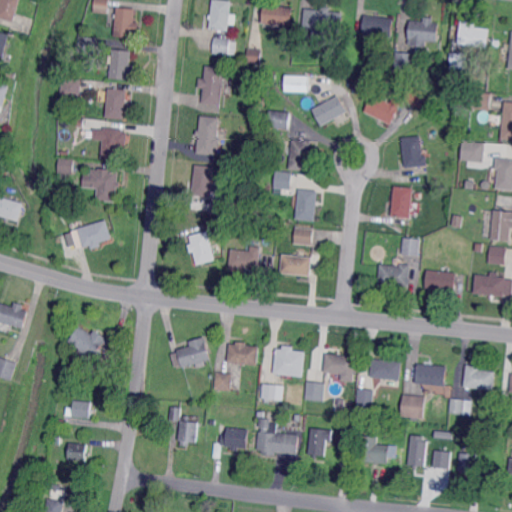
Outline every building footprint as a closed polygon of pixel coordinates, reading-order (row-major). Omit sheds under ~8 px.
[(22,0),(16,23),(0,18),(0,10),(2,0),(22,0)] [(112,0),(111,15),(96,14),(97,0),(112,0)] [(229,31),(211,29),(213,0),(223,0),(232,1),(229,31)] [(293,26),(264,23),(266,4),(294,7),(293,26)] [(331,11),(345,12),(343,31),(329,30),(328,35),(314,34),(315,29),(304,28),(306,9),(322,10),(322,6),(332,7),(331,11)] [(140,35),(135,34),(135,41),(116,39),(120,10),(138,11),(137,25),(141,26),(140,35)] [(392,38),(381,36),(380,42),(364,41),(366,16),(394,19),(392,38)] [(434,24),(440,24),(438,43),(428,42),(427,48),(413,47),(414,41),(410,40),(412,22),(425,23),(425,18),(435,19),(434,24)] [(490,47),(460,44),(463,21),(478,22),(477,28),(492,29),(490,47)] [(4,60),(0,58),(0,32),(11,35),(4,60)] [(230,55),(214,54),(216,37),(231,39),(230,55)] [(97,58),(80,56),(81,39),(99,41),(97,58)] [(262,65),(248,63),(249,47),(264,49),(262,65)] [(133,66),(137,67),(136,77),(131,76),(131,83),(112,81),(113,72),(106,71),(107,65),(111,65),(111,57),(115,58),(115,51),(134,53),(133,66)] [(414,72),(395,70),(397,52),(415,54),(414,72)] [(469,69),(452,69),(452,53),(468,53),(469,69)] [(438,75),(430,74),(431,67),(439,68),(438,75)] [(224,107),(205,106),(207,90),(201,90),(202,80),(208,81),(209,68),(227,69),(224,107)] [(308,91),(309,75),(285,74),(285,90),(308,91)] [(358,82),(347,80),(348,74),(359,75),(358,82)] [(83,100),(64,99),(66,79),(85,81),(83,100)] [(3,115),(0,114),(0,85),(11,89),(3,115)] [(415,115),(410,112),(413,105),(404,101),(411,86),(425,93),(415,115)] [(127,122),(109,120),(112,91),(131,93),(127,122)] [(491,111),(472,110),(474,93),(492,95),(491,111)] [(323,126),(314,110),(339,96),(348,112),(323,126)] [(391,105),(394,99),(403,103),(392,126),(365,113),(374,96),(391,105)] [(511,141),(501,140),(505,102),(511,102),(511,141)] [(288,130),(268,128),(270,112),(290,114),(288,130)] [(219,138),(221,138),(220,149),(218,148),(217,156),(198,154),(200,137),(197,136),(198,130),(200,131),(202,115),(222,118),(219,138)] [(86,128),(79,127),(80,120),(87,121),(86,128)] [(125,135),(130,135),(128,148),(124,148),(122,163),(103,161),(105,143),(95,142),(96,131),(107,132),(107,130),(125,131),(125,135)] [(425,155),(428,155),(429,165),(407,167),(404,137),(423,135),(425,155)] [(309,172),(290,170),(294,139),(313,142),(309,172)] [(484,163),(467,161),(468,150),(464,150),(465,140),(487,143),(484,163)] [(511,189),(498,188),(500,169),(497,169),(498,157),(511,158),(511,189)] [(77,176),(62,175),(64,159),(79,161),(77,176)] [(213,200),(194,198),(198,168),(217,170),(213,200)] [(118,202),(99,200),(100,189),(92,188),(93,185),(88,184),(88,175),(94,175),(94,169),(122,172),(118,202)] [(292,190),(276,189),(277,172),(294,173),(292,190)] [(411,219),(392,217),(396,186),(415,188),(411,219)] [(317,222),(297,220),(301,190),(320,192),(317,222)] [(233,215),(220,214),(221,197),(235,198),(233,215)] [(22,224),(0,216),(0,198),(27,206),(22,224)] [(73,208),(66,208),(67,200),(74,201),(73,208)] [(511,241),(493,239),(496,210),(511,211),(511,241)] [(461,227),(455,226),(457,215),(463,216),(461,227)] [(228,230),(221,230),(222,218),(229,218),(228,230)] [(103,246),(94,249),(92,245),(85,247),(79,229),(108,220),(114,239),(102,243),(103,246)] [(313,246),(296,244),(297,227),(315,229),(313,246)] [(216,260),(199,265),(196,253),(190,254),(188,244),(193,243),(191,236),(209,232),(216,260)] [(420,257),(402,255),(404,238),(422,240),(420,257)] [(260,271),(231,268),(233,249),(252,251),(253,246),(263,247),(260,271)] [(508,264),(490,263),(492,246),(509,247),(508,264)] [(313,276),(282,272),(285,253),(315,257),(313,276)] [(410,287),(379,284),(381,265),(401,267),(401,264),(412,265),(410,287)] [(457,291),(427,288),(429,269),(459,272),(457,291)] [(500,277),(508,277),(508,279),(511,279),(511,294),(506,294),(506,296),(476,294),(478,274),(492,275),(492,271),(501,272),(500,277)] [(25,311),(30,312),(26,329),(0,322),(0,317),(3,305),(17,308),(18,304),(26,306),(25,311)] [(95,336),(98,332),(111,341),(97,361),(91,357),(89,360),(81,355),(84,352),(73,344),(84,328),(95,336)] [(184,368),(179,350),(192,346),(190,342),(206,337),(212,360),(184,368)] [(248,346),(261,347),(259,366),(229,363),(231,344),(237,344),(238,341),(249,343),(248,346)] [(294,352),(307,353),(304,379),(274,375),(277,350),(283,350),(283,346),(294,348),(294,352)] [(356,377),(326,374),(328,354),(358,358),(356,377)] [(13,382),(0,377),(0,358),(19,366),(13,382)] [(401,381),(371,378),(373,360),(403,363),(401,381)] [(447,386),(418,383),(420,363),(449,366),(447,386)] [(496,390),(466,387),(468,364),(482,365),(482,370),(498,371),(496,390)] [(232,391),(216,390),(218,372),(234,374),(232,391)] [(326,401),(308,399),(309,381),(328,383),(326,401)] [(285,386),(284,400),(271,399),(271,403),(265,403),(265,399),(263,399),(263,390),(260,390),(260,386),(264,386),(264,385),(285,386)] [(374,409),(358,407),(360,389),(376,391),(374,409)] [(425,419),(403,417),(404,395),(427,397),(425,419)] [(472,416),(450,413),(452,399),(474,401),(472,416)] [(344,409),(337,408),(338,400),(345,400),(344,409)] [(93,421),(69,418),(70,410),(77,411),(78,402),(95,404),(93,421)] [(180,420),(172,419),(174,406),(182,407),(180,420)] [(284,432),(302,434),(299,454),(278,452),(277,456),(264,454),(265,451),(259,450),(261,431),(263,432),(264,428),(261,428),(262,417),(273,418),(273,422),(279,422),(279,426),(285,427),(284,432)] [(198,443),(190,442),(190,446),(182,445),(182,441),(180,440),(182,420),(200,422),(198,443)] [(248,447),(241,447),(240,451),(233,450),(233,446),(223,445),(224,433),(230,433),(230,428),(250,430),(248,447)] [(334,440),(329,440),(327,456),(310,454),(313,428),(335,430),(334,440)] [(390,465),(377,463),(377,461),(360,460),(363,435),(380,436),(379,444),(392,446),(390,465)] [(427,466),(410,465),(414,435),(426,436),(425,440),(430,441),(427,466)] [(88,460),(65,458),(66,449),(72,449),(72,442),(90,444),(88,460)] [(477,471),(470,470),(469,473),(462,473),(462,470),(460,469),(462,452),(479,454),(477,471)] [(447,466),(438,464),(439,458),(448,459),(447,466)] [(66,511),(48,511),(42,511),(44,500),(50,501),(51,497),(68,500),(66,511)]
